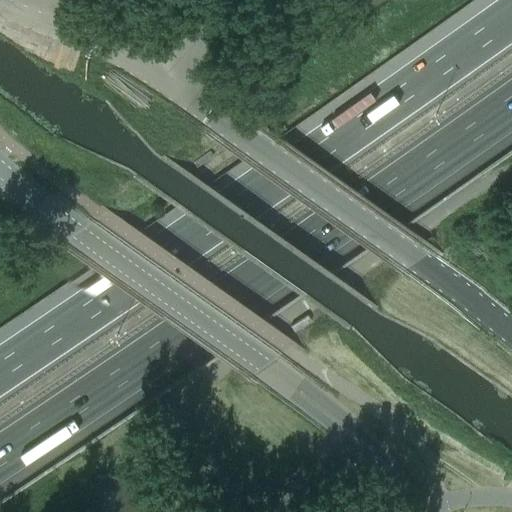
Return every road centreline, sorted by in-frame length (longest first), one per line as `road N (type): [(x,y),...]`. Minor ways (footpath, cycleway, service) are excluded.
road 1 (motorway): [(511,18),(0,375)]
road 2 (motorway): [(0,457),(511,107)]
road 3 (tertiary): [(397,508),(373,457),(325,413),(0,170)]
road 4 (unclassified): [(511,336),(153,75)]
road 5 (unclassified): [(153,75),(0,6)]
